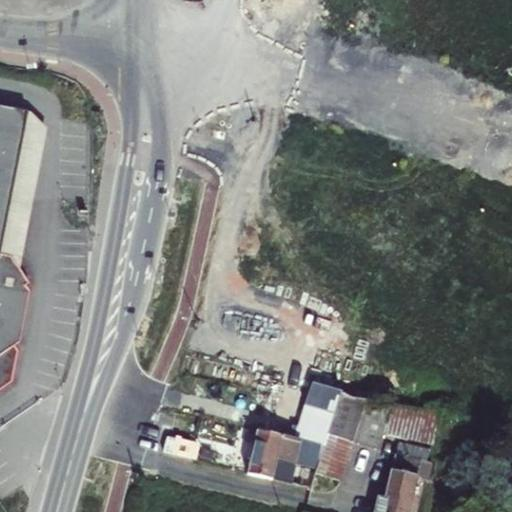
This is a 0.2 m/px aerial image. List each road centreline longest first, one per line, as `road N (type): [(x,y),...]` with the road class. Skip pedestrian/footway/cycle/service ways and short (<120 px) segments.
road 1 (secondary): [(172,47),(57,511)]
road 2 (secondary): [(172,47),(461,126)]
road 3 (residential): [(0,29),(143,43)]
